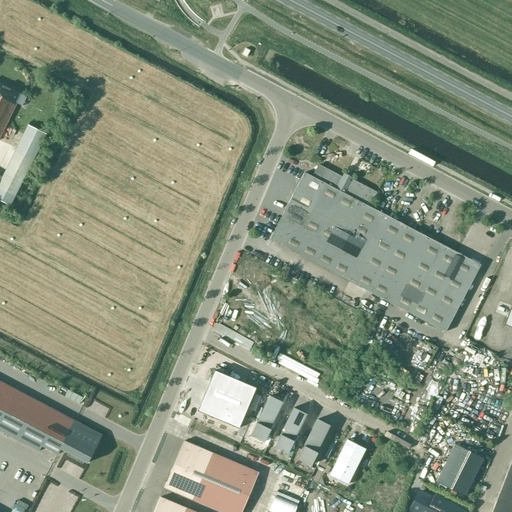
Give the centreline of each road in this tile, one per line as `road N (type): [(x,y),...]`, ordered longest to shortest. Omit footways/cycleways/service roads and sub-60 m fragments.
road 1 (unclassified): [(197,332),(420,448)]
road 2 (primary): [(511,116),(288,0)]
road 3 (unclassified): [(197,332),(294,103)]
road 4 (unclassified): [(511,218),(294,103)]
road 5 (unclassified): [(294,103),(101,0)]
road 6 (unclassified): [(511,98),(327,0)]
road 7 (unclassified): [(120,511),(197,332)]
